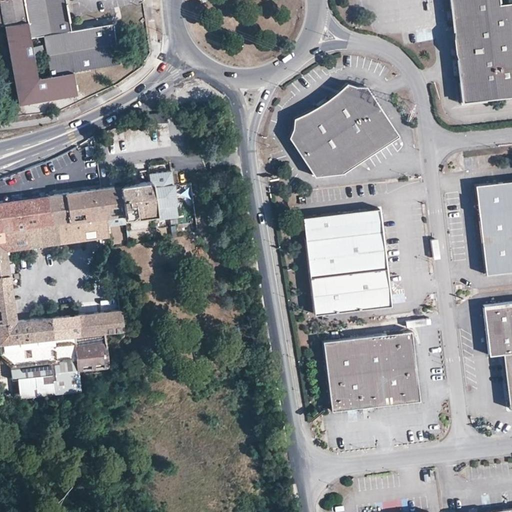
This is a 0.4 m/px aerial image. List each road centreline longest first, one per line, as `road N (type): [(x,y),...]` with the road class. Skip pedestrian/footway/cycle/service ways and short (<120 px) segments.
road 1 (unclassified): [(356,40),(406,59),(423,98),(464,450)]
road 2 (unclassified): [(250,150),(302,469)]
road 3 (unclassified): [(464,450),(302,469)]
road 4 (secondary): [(174,23),(173,52),(158,76),(92,121)]
road 5 (secondary): [(92,121),(207,69)]
